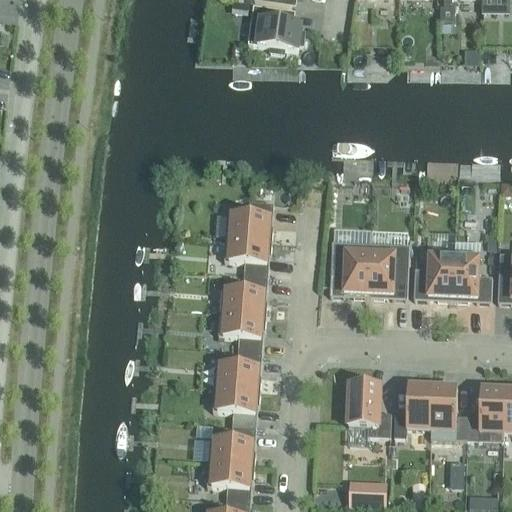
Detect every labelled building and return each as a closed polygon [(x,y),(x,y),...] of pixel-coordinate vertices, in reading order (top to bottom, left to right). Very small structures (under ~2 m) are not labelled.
[(254,0),(254,5),(291,11),(292,0),(303,0),(305,0),(254,0)] [(248,49),(270,53),(270,57),(284,59),(285,55),(297,56),(298,51),(303,51),(305,37),(300,36),(301,31),(288,29),(290,16),(253,11),(248,49)] [(440,29),(440,39),(450,39),(450,29),(440,29)] [(501,195),(500,201),(507,202),(511,197),(511,196),(511,191),(501,190),(501,195)] [(228,220),(226,244),(272,248),(273,233),(272,232),(274,209),(249,208),(248,222),(228,220)] [(487,243),(487,256),(495,256),(496,244),(487,243)] [(245,269),(244,283),(268,285),(270,261),(271,262),(272,248),(226,244),(224,267),(245,269)] [(458,257),(483,257),(483,246),(458,247),(458,257)] [(330,302),(369,303),(371,250),(332,248),(330,302)] [(371,250),(369,303),(407,305),(409,251),(371,250)] [(414,305),(453,307),(455,258),(430,257),(429,276),(424,276),(416,275),(415,275),(414,305)] [(455,258),(453,307),(491,308),(492,283),(478,282),(479,259),(455,258)] [(498,309),(511,309),(511,260),(500,260),(498,309)] [(416,267),(416,275),(424,276),(424,267),(416,267)] [(222,295),(220,319),(266,322),(267,307),(266,307),(268,285),(244,283),(243,297),(222,295)] [(239,344),(238,358),(262,360),(264,336),(265,336),(266,322),(220,319),(218,342),(239,344)] [(216,370),(214,394),(260,397),(261,382),(260,382),(262,360),(238,358),(237,372),(216,370)] [(350,389),(348,432),(368,433),(368,442),(390,443),(391,419),(379,419),(380,390),(350,389)] [(407,434),(431,435),(433,393),(408,392),(407,420),(395,419),(394,443),(406,444),(407,434)] [(457,394),(433,393),(431,435),(455,436),(455,446),(467,446),(468,422),(456,422),(457,394)] [(260,397),(214,394),(213,417),(233,419),(232,433),(256,434),(258,411),(259,411),(260,397)] [(480,423),(468,422),(467,446),(479,447),(480,437),(504,438),(506,396),(481,395),(480,423)] [(210,445),(209,468),(254,472),(256,457),(254,457),(256,434),(232,433),(231,446),(210,445)] [(227,494),(226,507),(250,509),(252,486),(253,486),(254,472),(209,468),(207,492),(227,494)] [(349,489),(348,511),(386,511),(387,490),(349,489)] [(412,489),(411,511),(423,511),(424,489),(412,489)] [(469,503),(468,511),(486,511),(486,504),(469,503)]
